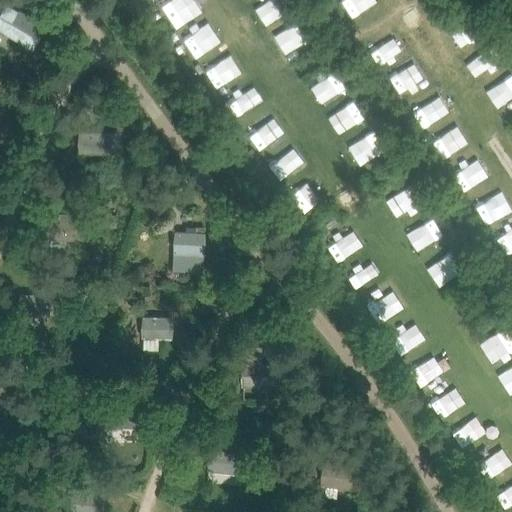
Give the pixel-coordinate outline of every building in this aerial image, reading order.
[(257,0),(241,11),(253,29),(276,14),(266,0),(257,0)] [(358,0),(324,0),(323,1),(335,20),(360,4),(358,0)] [(156,3),(149,7),(154,15),(160,11),(156,3)] [(6,4),(0,15),(0,30),(33,49),(47,25),(19,9),(18,11),(6,4)] [(443,28),(454,48),(469,40),(458,20),(443,28)] [(288,25),(264,31),(270,53),(294,46),(288,25)] [(175,37),(170,40),(175,47),(180,44),(175,37)] [(452,63),(463,81),(491,65),(480,47),(452,63)] [(217,55),(190,72),(200,87),(227,71),(217,55)] [(386,97),(412,79),(401,63),(375,81),(386,97)] [(300,105),(327,87),(316,71),(289,89),(300,105)] [(494,107),(511,95),(511,92),(502,77),(482,89),(494,107)] [(234,91),(220,101),(228,112),(242,103),(234,91)] [(405,125),(428,114),(420,97),(396,108),(405,125)] [(319,134),(346,117),(337,101),(309,118),(319,134)] [(256,143),(269,131),(255,116),(242,128),(256,143)] [(80,152),(120,153),(129,153),(130,119),(116,119),(116,132),(80,132),(80,152)] [(339,142),(348,162),(369,153),(360,133),(339,142)] [(430,133),(416,145),(429,159),(443,147),(430,133)] [(502,145),(511,152),(511,140),(508,137),(502,145)] [(264,156),(272,173),(287,165),(279,149),(264,156)] [(393,183),(367,199),(381,222),(407,206),(393,183)] [(477,194),(462,205),(477,225),(492,214),(477,194)] [(47,216),(46,238),(76,240),(86,241),(88,219),(82,218),(82,206),(68,205),(67,216),(47,216)] [(416,221),(399,232),(409,248),(427,236),(416,221)] [(505,228),(493,231),(498,248),(509,244),(505,228)] [(323,263),(348,249),(338,230),(325,238),(323,234),(311,241),(323,263)] [(175,252),(177,252),(176,264),(193,265),(194,253),(203,254),(205,233),(176,232),(175,252)] [(425,281),(449,270),(441,254),(417,266),(425,281)] [(343,291),(364,279),(353,259),(332,270),(343,291)] [(50,315),(50,293),(19,293),(19,314),(50,315)] [(364,299),(370,315),(385,310),(379,293),(364,299)] [(159,338),(170,338),(170,316),(142,315),(141,337),(144,337),(144,348),(158,348),(159,338)] [(464,341),(475,364),(504,350),(492,327),(464,341)] [(386,332),(380,341),(394,352),(401,344),(386,332)] [(511,359),(482,374),(494,398),(511,389),(511,359)] [(282,365),(243,364),(243,385),(282,385),(282,365)] [(432,414),(451,404),(441,385),(422,395),(432,414)] [(107,405),(107,426),(151,425),(150,403),(107,405)] [(447,451),(465,440),(453,421),(435,433),(447,451)] [(209,448),(207,470),(239,473),(241,450),(209,448)] [(325,464),(322,485),(350,488),(353,468),(325,464)] [(497,480),(477,493),(490,511),(509,499),(497,480)] [(72,490),(71,511),(79,511),(100,511),(102,492),(72,490)]
